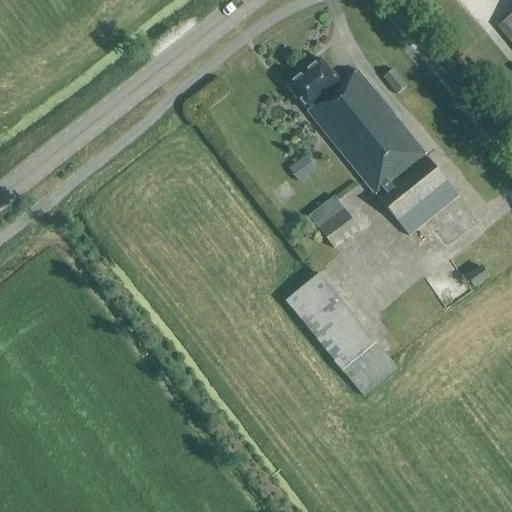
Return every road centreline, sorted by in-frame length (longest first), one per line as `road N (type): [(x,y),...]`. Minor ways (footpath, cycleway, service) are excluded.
road 1 (secondary): [(246,0),(0,195)]
road 2 (tertiary): [(511,160),(386,0)]
